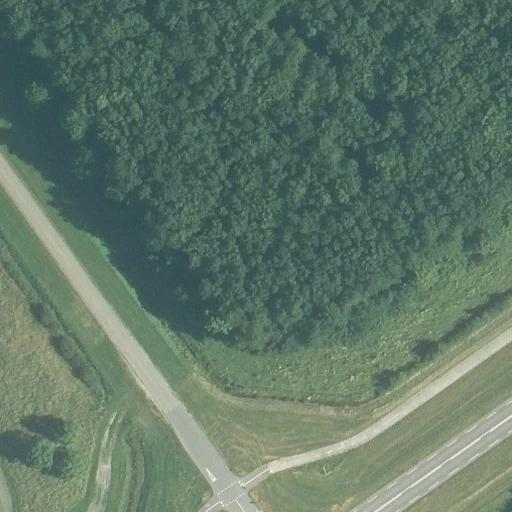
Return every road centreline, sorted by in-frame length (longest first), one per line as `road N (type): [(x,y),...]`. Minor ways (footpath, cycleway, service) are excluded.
road 1 (tertiary): [(243,511),(0,176)]
road 2 (secondary): [(376,511),(511,416)]
